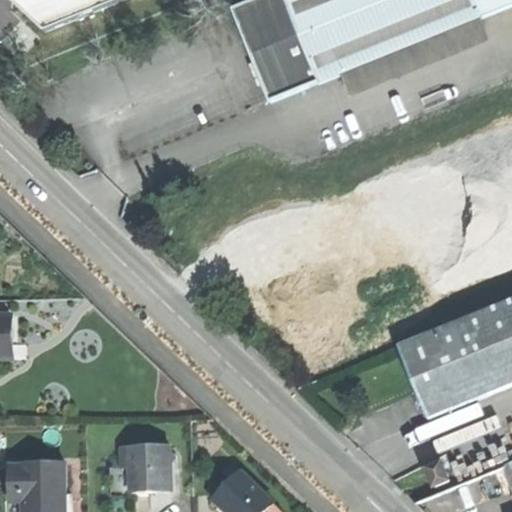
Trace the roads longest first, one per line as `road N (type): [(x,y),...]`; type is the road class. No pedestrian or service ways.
road 1 (residential): [(372,511),(0,151)]
road 2 (unknown): [(72,221),(511,46)]
